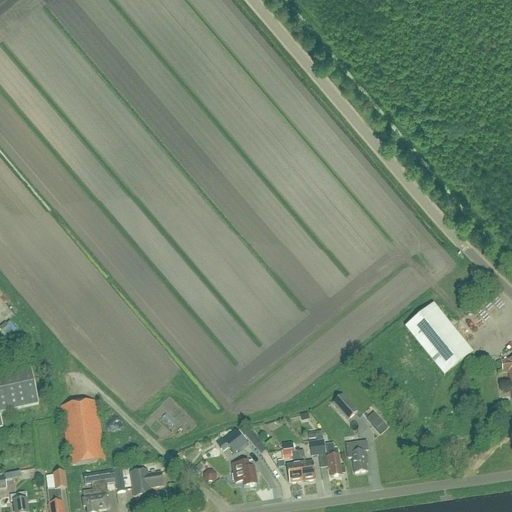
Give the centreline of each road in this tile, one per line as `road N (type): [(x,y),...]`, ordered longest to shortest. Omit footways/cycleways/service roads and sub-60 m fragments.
road 1 (tertiary): [(511,293),(427,208),(251,0)]
road 2 (unclassified): [(268,511),(511,477)]
